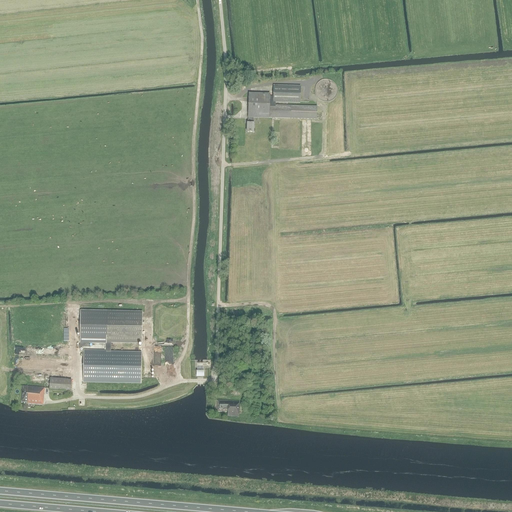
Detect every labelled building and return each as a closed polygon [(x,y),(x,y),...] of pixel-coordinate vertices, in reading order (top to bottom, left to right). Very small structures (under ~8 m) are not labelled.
[(316,83),(315,86),(314,89),(314,92),(315,95),(317,97),(319,99),(322,101),(325,101),(328,101),(331,100),(333,99),(335,96),(337,94),(337,91),(337,88),(336,85),(335,82),(332,80),(330,79),(327,78),(324,78),(321,79),(318,81),(316,83)] [(253,117),(316,119),(317,106),(275,105),(275,102),(299,103),(300,86),(273,85),(273,96),(269,96),(269,94),(248,93),(247,117),(248,117),(248,123),(247,123),(247,132),(253,132),(253,123),(253,117)] [(90,344),(106,344),(106,353),(83,352),(83,377),(87,378),(121,378),(121,353),(111,353),(111,343),(142,343),(142,312),(82,311),(81,311),(80,347),(90,347),(90,344)] [(72,380),(50,379),(49,390),(71,392),(72,380)] [(45,388),(23,387),(22,402),(28,403),(28,404),(42,405),(43,400),(44,400),(45,388)] [(239,402),(215,400),(214,409),(217,410),(217,411),(228,412),(227,416),(239,416),(239,402)]
